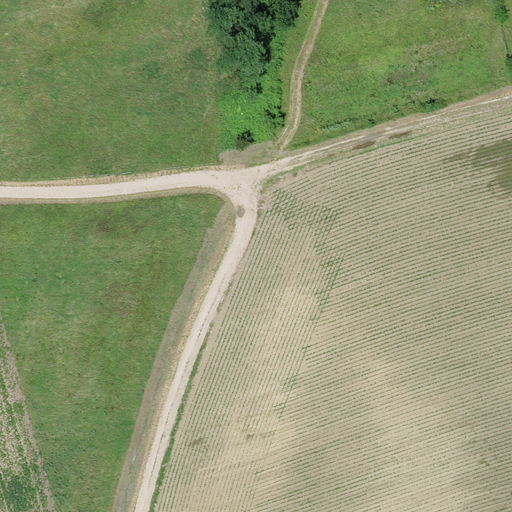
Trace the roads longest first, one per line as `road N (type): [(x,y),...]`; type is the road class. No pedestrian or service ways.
road 1 (track): [(0,189),(69,191),(244,174),(511,97)]
road 2 (track): [(244,174),(242,218),(188,337),(138,511)]
